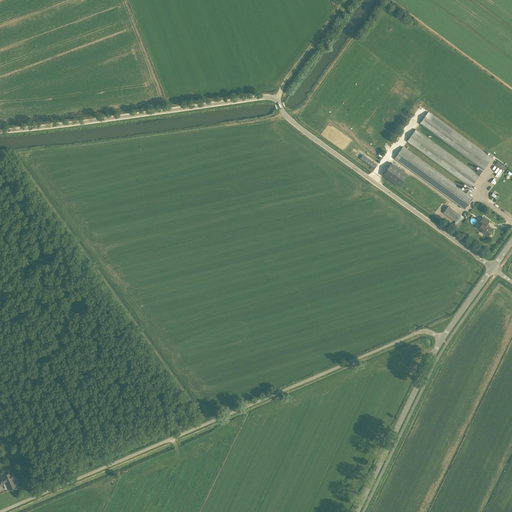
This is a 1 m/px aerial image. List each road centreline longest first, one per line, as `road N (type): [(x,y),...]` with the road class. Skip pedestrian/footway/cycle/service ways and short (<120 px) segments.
road 1 (unclassified): [(0,511),(417,332),(442,338)]
road 2 (unclassified): [(492,267),(289,119),(279,103)]
road 3 (unclassified): [(208,105),(0,130)]
road 4 (tertiary): [(356,511),(442,338)]
road 5 (track): [(285,115),(299,110),(379,0)]
road 6 (track): [(275,98),(347,0)]
